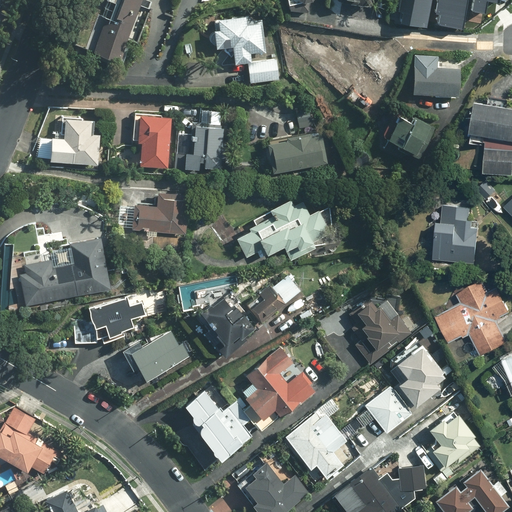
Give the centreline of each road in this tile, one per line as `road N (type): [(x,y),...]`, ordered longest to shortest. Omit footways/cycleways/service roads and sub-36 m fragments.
road 1 (residential): [(0,358),(137,441),(194,511)]
road 2 (secondary): [(49,0),(0,133)]
